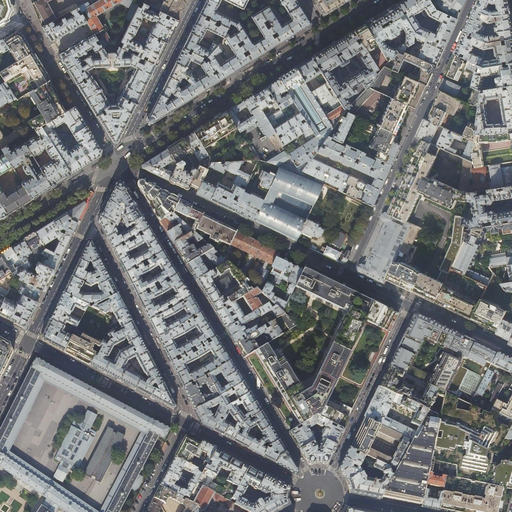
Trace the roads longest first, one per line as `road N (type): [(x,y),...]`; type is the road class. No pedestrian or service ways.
road 1 (residential): [(116,162),(309,477)]
road 2 (secondary): [(116,162),(376,0)]
road 3 (residential): [(348,273),(471,0)]
road 4 (residential): [(348,273),(116,162)]
road 5 (residential): [(183,423),(184,406),(85,227)]
road 6 (residential): [(326,477),(410,303)]
road 7 (residential): [(15,0),(116,162)]
road 8 (residential): [(196,0),(116,162)]
road 9 (tertiary): [(183,423),(27,342)]
road 10 (secondary): [(0,236),(116,162)]
road 11 (tertiary): [(302,485),(183,423)]
road 12 (tertiary): [(85,227),(27,342)]
